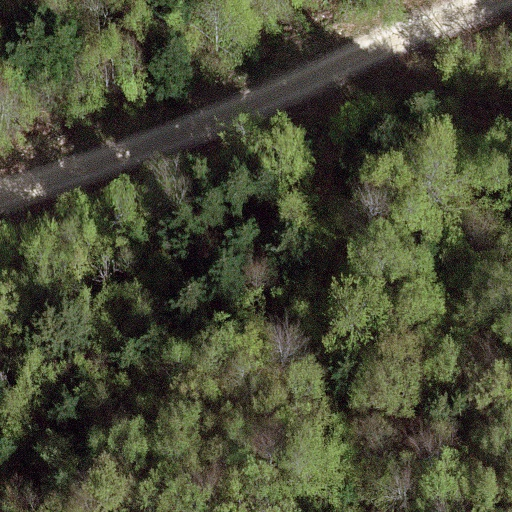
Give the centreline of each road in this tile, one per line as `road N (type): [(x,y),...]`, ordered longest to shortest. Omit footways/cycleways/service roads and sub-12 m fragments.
road 1 (track): [(480,0),(204,125),(0,192)]
road 2 (track): [(357,56),(511,112)]
